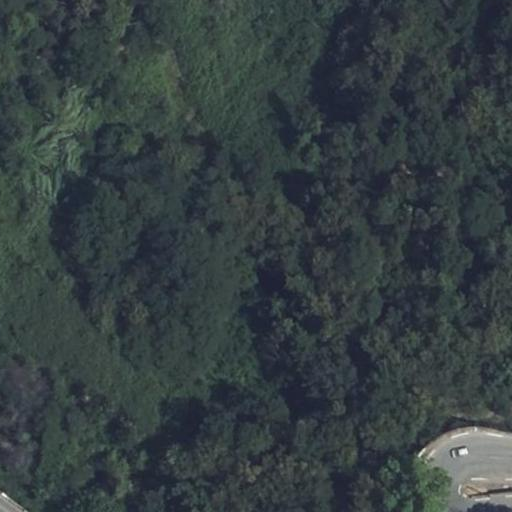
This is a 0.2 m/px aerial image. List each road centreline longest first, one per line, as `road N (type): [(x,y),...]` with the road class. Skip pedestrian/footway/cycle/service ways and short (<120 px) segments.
road 1 (tertiary): [(510,511),(0,507)]
road 2 (track): [(511,183),(393,180),(302,190),(248,177),(181,107),(156,48),(155,0)]
